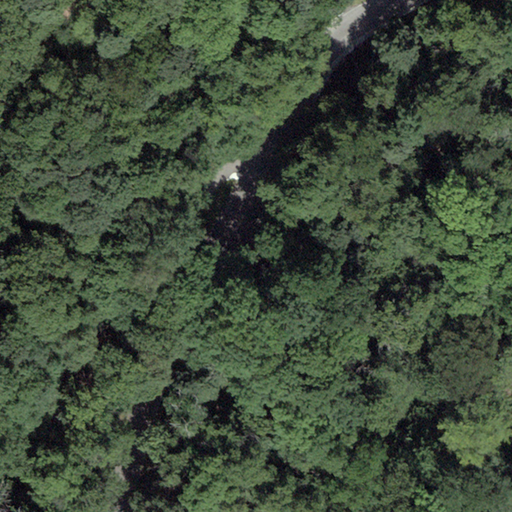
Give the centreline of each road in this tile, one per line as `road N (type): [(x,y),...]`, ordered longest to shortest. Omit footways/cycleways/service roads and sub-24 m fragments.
road 1 (unclassified): [(265,150),(218,173),(87,343),(0,504)]
road 2 (tertiary): [(115,511),(149,385),(265,150)]
road 3 (tertiary): [(265,150),(339,38),(394,0)]
